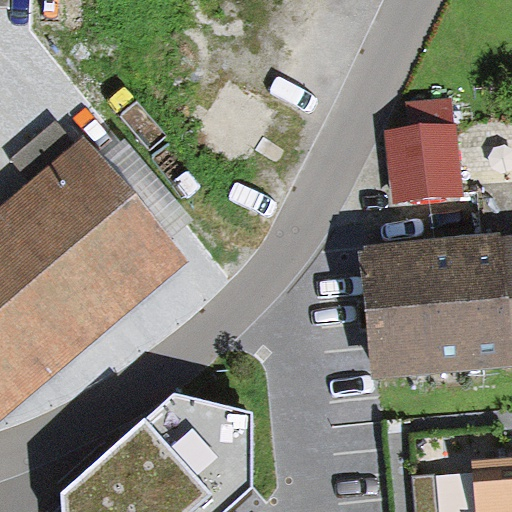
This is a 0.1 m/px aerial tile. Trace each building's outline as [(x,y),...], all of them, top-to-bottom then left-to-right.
[(234,89),(203,160),(250,181),(281,110),(234,89)] [(450,99),(406,104),(409,127),(383,130),(392,202),(461,194),(450,99)] [(0,410),(181,260),(86,146),(0,217),(0,410)] [(511,234),(496,235),(508,376),(511,375),(511,234)] [(376,387),(508,376),(496,235),(364,247),(376,387)] [(176,394),(65,494),(66,511),(224,511),(252,487),(256,414),(176,394)] [(511,511),(511,461),(471,464),(474,511),(511,511)] [(438,511),(437,475),(414,477),(415,511),(438,511)]
